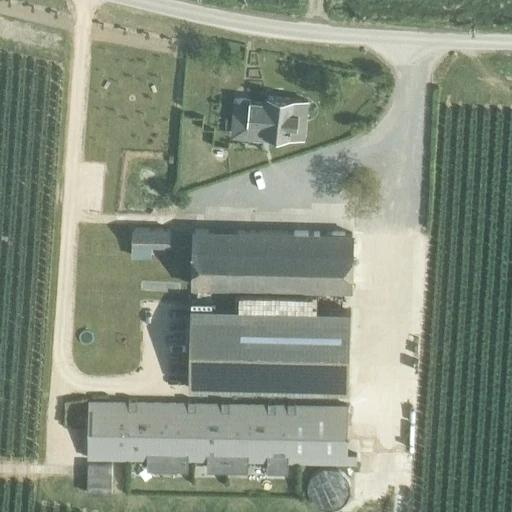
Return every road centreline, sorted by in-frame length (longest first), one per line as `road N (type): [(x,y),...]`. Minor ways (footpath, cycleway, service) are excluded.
road 1 (track): [(83,0),(53,474)]
road 2 (unclassified): [(132,0),(274,30),(511,45)]
road 3 (track): [(69,218),(184,222),(186,209)]
